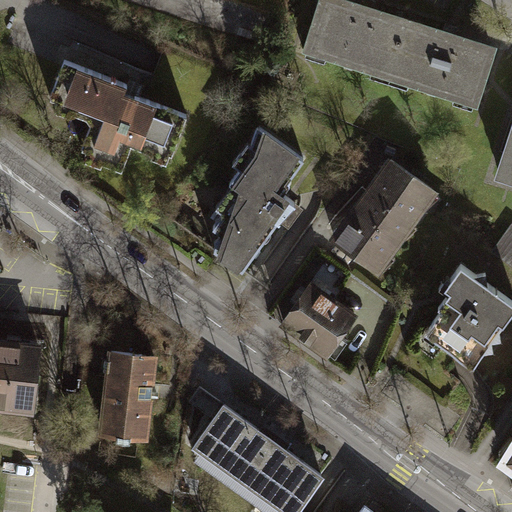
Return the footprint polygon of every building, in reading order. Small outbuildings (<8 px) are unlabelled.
[(416,19),(357,0),(328,0),(310,59),(332,66),(334,59),(378,73),(376,80),(395,86),(416,19)] [(416,19),(395,86),(412,92),(415,84),(462,99),(460,105),(478,111),(480,105),(487,107),(506,47),(416,19)] [(137,88),(67,63),(54,100),(107,119),(97,144),(124,154),(129,140),(146,146),(162,104),(135,94),(137,88)] [(308,157),(265,125),(237,163),(246,169),(230,190),(234,193),(223,208),(232,214),(218,233),(224,238),(216,247),(249,272),(303,200),(286,187),(308,157)] [(511,145),(500,181),(511,185),(511,145)] [(445,201),(394,164),(337,241),(388,278),(445,201)] [(511,234),(497,255),(511,265),(511,234)] [(476,280),(460,268),(441,293),(451,300),(442,312),(443,314),(437,321),(439,323),(433,331),(436,333),(431,339),(471,370),(482,357),(490,357),(490,346),(498,346),(498,336),(503,329),(504,330),(511,320),(511,306),(485,286),(484,279),(476,280)] [(318,280),(286,322),(333,357),(365,316),(318,280)] [(4,331),(0,330),(0,414),(41,418),(48,350),(2,345),(4,331)] [(166,358),(117,352),(115,363),(110,363),(109,374),(114,374),(107,435),(155,441),(160,402),(168,403),(170,389),(162,388),(166,358)] [(294,511),(322,474),(224,405),(195,444),(201,449),(195,457),(271,511),(285,511),(287,510),(290,511),(294,511)]
